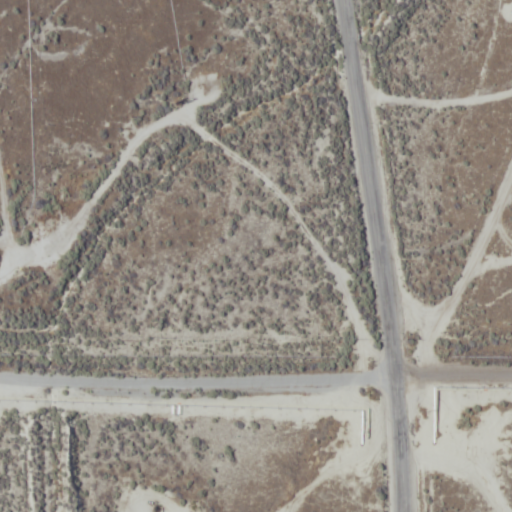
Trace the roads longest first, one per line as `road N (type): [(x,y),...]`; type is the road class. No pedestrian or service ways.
road 1 (residential): [(403,511),(395,378),(345,0)]
road 2 (residential): [(511,372),(148,387),(0,377)]
road 3 (residential): [(511,173),(458,286),(418,317),(389,327)]
road 4 (residential): [(416,376),(503,511)]
road 5 (residential): [(360,380),(287,511)]
